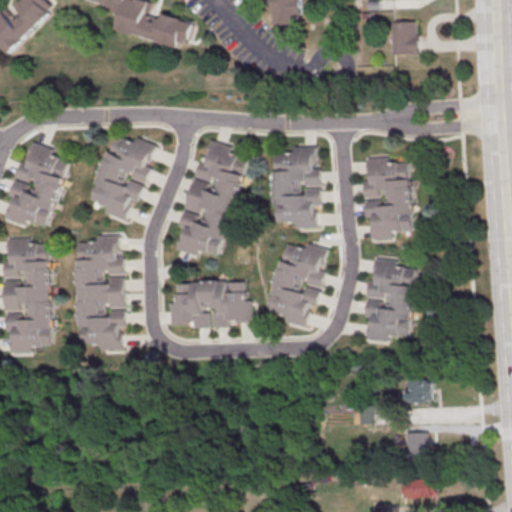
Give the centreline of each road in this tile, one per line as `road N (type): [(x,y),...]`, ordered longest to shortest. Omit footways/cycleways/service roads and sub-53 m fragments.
road 1 (residential): [(186,118),(180,168),(150,243),(158,337),(190,352),(308,349)]
road 2 (residential): [(342,124),(48,118)]
road 3 (residential): [(308,349),(335,330),(352,275),(342,124)]
road 4 (secondary): [(511,292),(498,125)]
road 5 (residential): [(213,0),(277,63),(331,72)]
road 6 (secondary): [(498,125),(493,0)]
